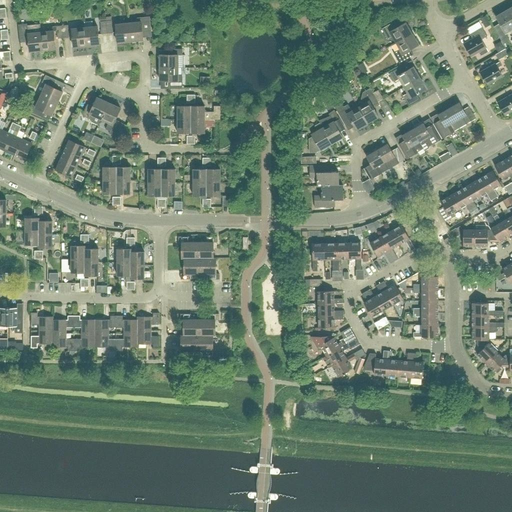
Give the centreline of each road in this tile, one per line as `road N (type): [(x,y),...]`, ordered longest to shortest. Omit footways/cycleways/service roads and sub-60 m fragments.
road 1 (residential): [(455,347),(368,343),(348,305),(354,291),(437,245)]
road 2 (unclassified): [(159,220),(359,214)]
road 3 (residential): [(359,214),(356,145),(465,80)]
road 4 (residential): [(158,288),(145,298),(29,298),(0,288)]
road 5 (unclassified): [(34,187),(95,212),(159,220)]
road 6 (residential): [(34,187),(87,74)]
road 7 (residential): [(73,62),(18,67),(10,0)]
